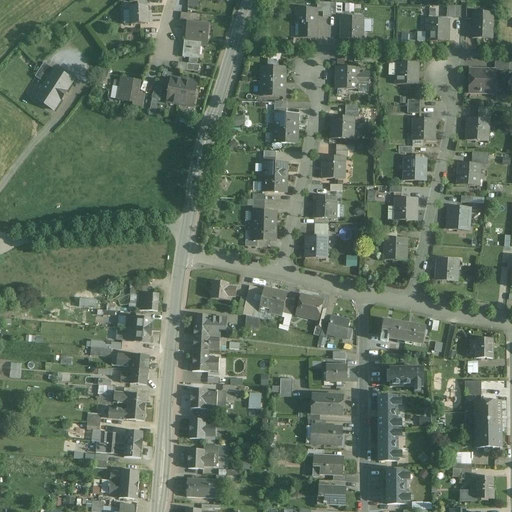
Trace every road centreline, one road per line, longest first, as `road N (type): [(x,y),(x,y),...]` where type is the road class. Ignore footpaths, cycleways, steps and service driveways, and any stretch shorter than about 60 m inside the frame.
road 1 (secondary): [(249,0),(199,162),(183,252)]
road 2 (secondary): [(183,252),(158,511)]
road 3 (residential): [(444,79),(453,111),(414,303)]
road 4 (residential): [(363,291),(363,511)]
road 5 (residential): [(315,76),(318,103),(285,273)]
